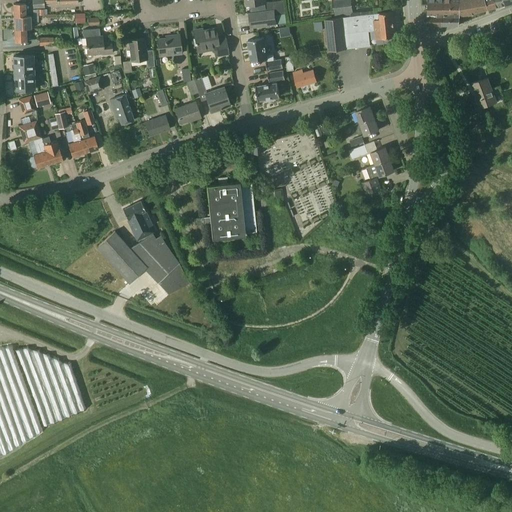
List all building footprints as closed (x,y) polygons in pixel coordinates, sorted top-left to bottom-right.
[(32,0),(33,8),(44,8),(43,0),(32,0)] [(245,0),(247,5),(251,5),(252,13),(249,13),(251,27),(276,24),(286,23),(283,0),(281,0),(266,2),(265,0),(245,0)] [(351,0),(335,0),(333,0),(335,17),(354,15),(351,0)] [(441,25),(442,0),(428,0),(428,14),(427,25),(441,25)] [(459,25),(460,16),(470,14),(487,9),(484,0),(442,0),(441,25),(459,25)] [(494,0),(484,0),(487,9),(497,7),(494,0)] [(25,16),(25,3),(14,4),(14,16),(25,16)] [(370,44),(369,31),(375,31),(376,39),(395,37),(392,12),(379,13),(368,15),(344,17),(324,20),(317,22),(318,26),(325,24),(328,52),(346,49),(346,47),(370,44)] [(76,23),(85,22),(84,14),(76,14),(76,23)] [(15,29),(26,28),(31,28),(31,22),(39,22),(38,15),(33,16),(25,16),(14,16),(15,29)] [(26,28),(15,29),(15,42),(26,41),(26,40),(32,40),(31,29),(31,28),(26,28)] [(84,38),(87,38),(88,55),(103,53),(103,54),(112,53),(111,42),(103,43),(102,36),(100,36),(99,28),(83,30),(84,38)] [(198,52),(214,49),(215,56),(228,54),(226,38),(218,39),(216,29),(203,31),(203,29),(194,31),(198,52)] [(166,38),(158,39),(160,56),(181,54),(179,35),(166,36),(166,38)] [(39,46),(53,45),(53,37),(39,38),(39,46)] [(264,37),(248,40),(252,61),(267,59),(267,61),(266,61),(267,70),(283,67),(282,59),(274,60),(273,54),(267,55),(264,37)] [(152,50),(146,51),(144,39),(129,41),(131,61),(146,60),(147,67),(154,66),(152,50)] [(16,64),(34,64),(33,55),(14,56),(14,64),(16,64)] [(285,57),(287,71),(294,70),(292,56),(285,57)] [(14,73),(34,72),(34,64),(16,64),(17,68),(14,68),(14,73)] [(85,75),(95,73),(93,66),(84,68),(85,75)] [(181,69),(183,82),(191,80),(189,68),(181,69)] [(109,74),(113,83),(122,80),(119,70),(109,74)] [(284,70),(268,73),(269,81),(271,81),(272,83),(256,86),(258,100),(265,99),(265,101),(274,100),(273,97),(280,96),(277,82),(276,80),(285,79),(284,70)] [(303,70),(294,73),(298,87),(317,81),(313,70),(304,73),(303,70)] [(17,81),(34,81),(34,72),(14,73),(15,78),(17,78),(17,81)] [(100,76),(84,81),(88,94),(104,89),(100,76)] [(201,101),(207,99),(211,110),(220,107),(221,109),(230,106),(224,87),(207,93),(201,77),(194,79),(198,93),(201,101)] [(488,78),(472,84),(480,108),(496,102),(488,78)] [(194,79),(186,82),(191,95),(198,93),(194,79)] [(34,81),(17,81),(17,82),(15,82),(15,90),(35,89),(34,81)] [(156,91),(162,107),(167,105),(166,102),(168,101),(165,90),(163,91),(162,89),(156,91)] [(50,103),(47,91),(34,95),(37,106),(50,103)] [(134,120),(128,103),(125,94),(109,99),(115,118),(119,117),(122,124),(134,120)] [(36,110),(32,95),(19,99),(24,114),(36,110)] [(181,124),(192,119),(193,121),(201,118),(195,101),(175,108),(181,124)] [(361,123),(375,118),(370,106),(356,111),(361,123)] [(54,114),(55,117),(56,117),(58,128),(68,125),(66,115),(72,113),(70,107),(58,110),(59,112),(54,114)] [(83,112),(87,125),(95,122),(91,109),(83,112)] [(165,116),(146,122),(150,135),(170,129),(165,116)] [(375,118),(361,123),(365,135),(379,130),(375,118)] [(94,136),(89,137),(84,120),(76,122),(81,140),(85,153),(98,149),(94,136)] [(44,144),(42,138),(42,134),(41,134),(37,121),(20,126),(25,142),(33,140),(38,154),(33,155),(34,156),(31,157),(29,160),(32,166),(34,167),(37,166),(37,168),(50,164),(44,144)] [(85,153),(81,140),(76,122),(76,123),(71,125),(72,129),(70,130),(74,142),(68,144),(72,157),(85,153)] [(321,124),(326,136),(332,134),(328,122),(321,124)] [(49,136),(42,138),(44,144),(50,164),(63,160),(59,147),(53,149),(49,136)] [(362,136),(349,140),(352,147),(364,142),(362,136)] [(365,145),(349,150),(352,159),(368,153),(365,145)] [(371,152),(376,164),(390,159),(386,147),(371,152)] [(377,177),(380,176),(394,171),(390,159),(376,164),(366,167),(370,179),(362,182),(366,194),(382,188),(377,177)] [(211,232),(212,239),(245,235),(245,233),(257,232),(254,206),(251,183),(240,184),(240,182),(227,183),(227,178),(219,179),(219,184),(207,185),(210,217),(193,219),(194,225),(198,224),(199,233),(211,232)] [(141,201),(123,209),(127,219),(127,220),(136,240),(137,239),(137,241),(155,232),(145,210),(141,201)] [(130,248),(115,231),(96,247),(129,283),(144,269),(157,283),(158,283),(169,295),(189,284),(179,263),(161,235),(156,238),(153,234),(130,248)]
